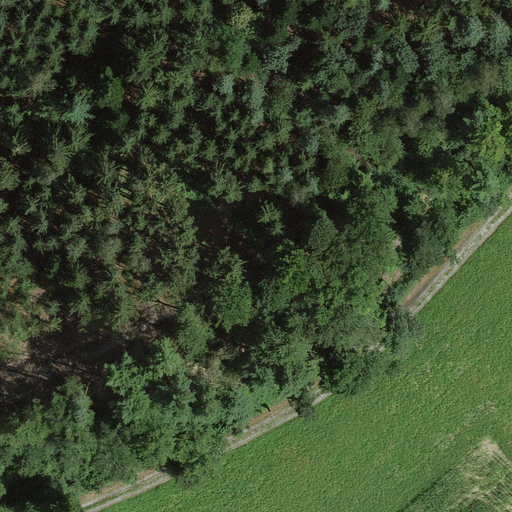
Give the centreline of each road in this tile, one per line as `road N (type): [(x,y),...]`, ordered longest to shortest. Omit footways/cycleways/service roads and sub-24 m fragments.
road 1 (track): [(96,511),(298,415),(511,208)]
road 2 (track): [(382,158),(314,112),(206,0)]
